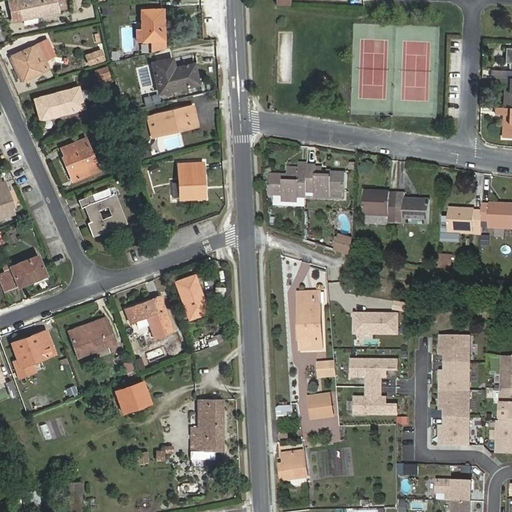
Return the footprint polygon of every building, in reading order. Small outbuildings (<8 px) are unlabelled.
[(12,0),(9,1),(12,18),(24,16),(24,13),(32,12),(34,17),(59,12),(59,11),(66,9),(63,0),(12,0)] [(142,10),(142,28),(143,40),(153,40),(153,52),(165,49),(165,28),(162,28),(161,21),(164,21),(164,10),(142,10)] [(12,55),(23,80),(41,72),(41,71),(49,67),(39,44),(31,48),(30,47),(12,55)] [(102,50),(87,54),(90,64),(105,60),(102,50)] [(167,60),(153,63),(159,93),(200,84),(195,64),(169,70),(167,60)] [(97,81),(111,77),(108,65),(94,69),(97,81)] [(505,108),(511,107),(511,77),(504,78),(498,77),(498,85),(506,85),(510,85),(510,94),(506,94),(505,108)] [(85,108),(79,87),(35,99),(41,120),(85,108)] [(178,126),(184,125),(184,127),(198,124),(193,105),(148,116),(153,136),(160,134),(161,136),(179,131),(178,126)] [(511,107),(505,108),(496,107),(496,115),(509,115),(509,123),(504,123),(504,137),(511,137),(511,107)] [(141,130),(132,132),(135,141),(144,139),(141,130)] [(86,138),(62,148),(65,156),(63,157),(73,181),(100,170),(86,138)] [(147,142),(138,145),(142,159),(152,157),(147,142)] [(204,163),(179,164),(180,199),(206,198),(204,163)] [(282,201),(298,201),(299,197),(307,197),(308,165),(308,163),(299,163),(299,175),(289,175),(288,179),(284,179),(284,175),(269,174),(268,193),(275,194),(282,194),(282,201)] [(308,165),(307,197),(345,198),(346,172),(315,171),(315,165),(308,165)] [(0,218),(14,213),(10,201),(12,200),(5,182),(3,182),(0,183),(0,218)] [(111,187),(79,200),(82,207),(86,205),(92,221),(88,222),(93,235),(126,222),(115,194),(118,193),(115,187),(111,187)] [(397,192),(381,191),(381,194),(375,194),(375,191),(365,191),(364,214),(389,216),(388,221),(396,222),(397,192)] [(397,192),(396,222),(429,224),(430,200),(419,200),(419,202),(414,202),(414,199),(405,199),(405,193),(397,192)] [(274,205),(306,206),(307,197),(299,197),(298,201),(282,201),(282,194),(275,194),(274,205)] [(500,204),(490,204),(490,205),(483,204),(483,211),(482,221),(490,221),(489,227),(511,228),(511,204),(505,204),(505,207),(500,207),(500,204)] [(483,211),(475,211),(475,210),(466,209),(466,212),(460,212),(460,209),(450,209),(448,242),(461,243),(461,233),(482,234),(482,221),(483,211)] [(334,249),(352,254),(353,239),(339,234),(334,249)] [(448,254),(439,254),(438,268),(448,268),(448,254)] [(13,289),(47,275),(39,255),(11,267),(9,262),(3,264),(13,289)] [(190,319),(208,312),(195,275),(177,282),(190,319)] [(298,293),(299,305),(301,305),(302,320),(305,320),(305,325),(300,325),(300,341),(322,340),(321,303),(316,303),(316,292),(298,293)] [(160,295),(153,298),(153,299),(126,309),(131,322),(147,316),(156,338),(174,331),(160,295)] [(399,315),(353,313),(353,335),(399,336),(399,315)] [(107,321),(70,334),(78,355),(115,342),(107,321)] [(12,343),(18,359),(21,367),(32,362),(55,354),(46,330),(12,343)] [(487,361),(488,335),(474,334),(472,385),(485,385),(486,361),(487,361)] [(439,444),(469,444),(470,335),(441,335),(440,354),(445,354),(445,370),(440,370),(440,408),(445,408),(444,425),(440,424),(439,444)] [(511,355),(503,355),(500,421),(498,420),(497,453),(511,453),(511,355)] [(20,377),(36,371),(32,362),(21,367),(18,359),(13,361),(20,377)] [(398,370),(398,360),(352,359),(352,376),(367,376),(382,377),(386,377),(386,370),(398,370)] [(135,371),(131,361),(123,363),(127,374),(135,371)] [(336,364),(323,365),(324,375),(336,374),(336,364)] [(382,377),(367,376),(367,397),(382,397),(382,377)] [(5,382),(10,395),(16,393),(11,380),(5,382)] [(143,381),(116,391),(123,412),(151,402),(143,381)] [(330,394),(309,397),(310,405),(331,402),(330,394)] [(355,396),(355,414),(398,414),(398,405),(387,405),(387,397),(382,397),(367,397),(355,396)] [(224,399),(198,399),(198,427),(191,427),(191,451),(224,451),(224,399)] [(310,405),(312,417),(333,414),(331,402),(310,405)] [(280,406),(280,409),(277,409),(278,420),(293,419),(293,406),(280,406)] [(165,445),(165,458),(173,458),(173,445),(165,445)] [(307,484),(307,476),(305,450),(283,453),(284,463),(280,464),(282,480),(292,478),(293,483),(296,486),(307,484)] [(405,474),(417,475),(418,465),(405,464),(405,474)] [(470,511),(472,481),(437,480),(437,492),(447,493),(447,500),(454,500),(453,511),(470,511)] [(69,483),(70,503),(83,502),(81,482),(69,483)] [(24,511),(43,507),(40,489),(21,493),(24,511)]
